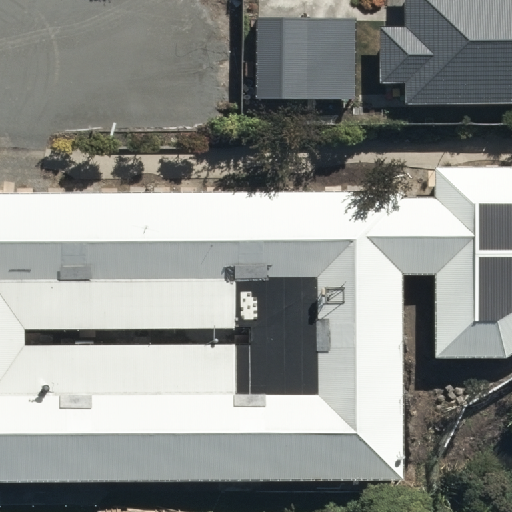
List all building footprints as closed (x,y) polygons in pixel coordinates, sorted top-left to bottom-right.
[(67,0),(0,0),(0,105),(103,105),(103,58),(68,58),(67,0)] [(233,0),(176,0),(178,96),(235,96),(233,0)] [(511,0),(398,0),(399,20),(375,20),(375,75),(404,75),(404,93),(511,93),(511,0)] [(349,11),(254,11),(254,92),(349,92),(349,11)] [(402,182),(0,186),(0,482),(401,477),(399,269),(429,269),(430,352),(505,351),(511,346),(511,161),(429,163),(429,189),(402,189),(402,182)]
